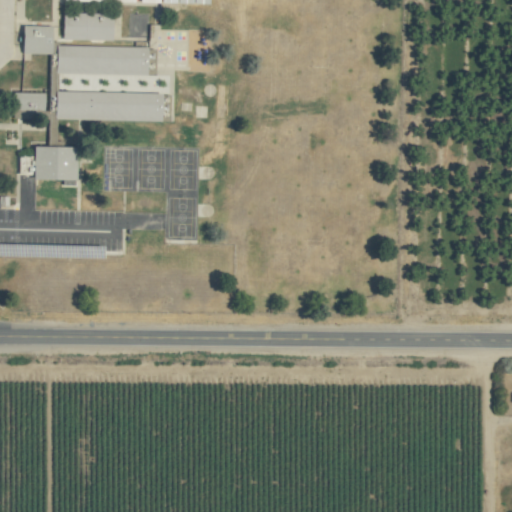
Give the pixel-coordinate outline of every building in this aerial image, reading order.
[(57,40),(107,41),(108,15),(58,14),(57,40)] [(47,27),(16,26),(15,54),(46,54),(47,27)] [(141,47),(50,46),(49,73),(80,74),(80,69),(141,70),(141,47)] [(155,93),(48,92),(48,121),(155,121),(155,93)] [(39,110),(40,93),(9,93),(9,109),(39,110)] [(14,156),(14,179),(69,180),(70,148),(26,147),(26,157),(14,156)]
